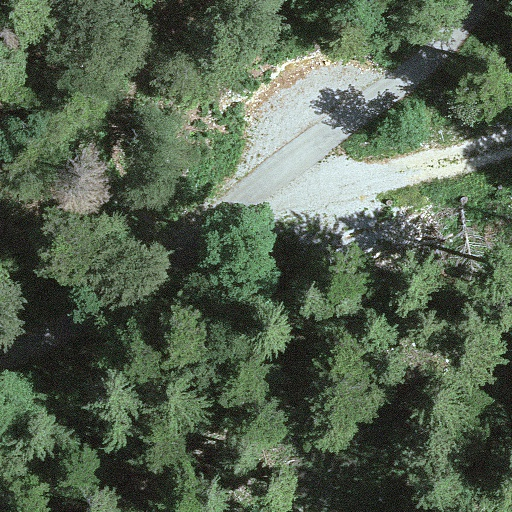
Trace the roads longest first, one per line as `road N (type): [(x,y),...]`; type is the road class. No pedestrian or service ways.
road 1 (track): [(0,373),(265,196),(467,24),(479,0)]
road 2 (track): [(265,196),(448,167),(511,138)]
